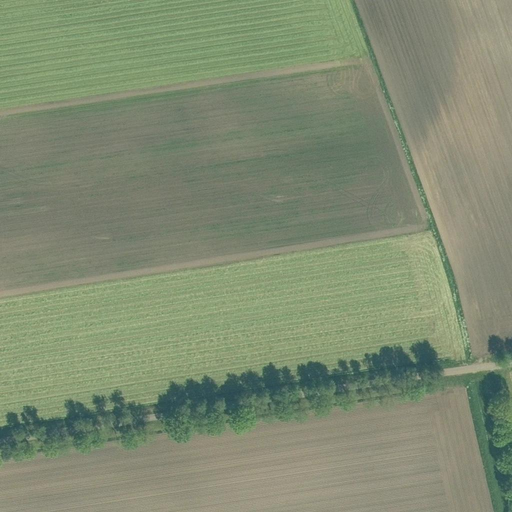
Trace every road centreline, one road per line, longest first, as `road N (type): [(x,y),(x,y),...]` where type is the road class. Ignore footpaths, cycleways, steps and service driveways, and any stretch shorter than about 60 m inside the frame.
road 1 (unclassified): [(511,361),(0,439)]
road 2 (track): [(474,367),(506,511)]
